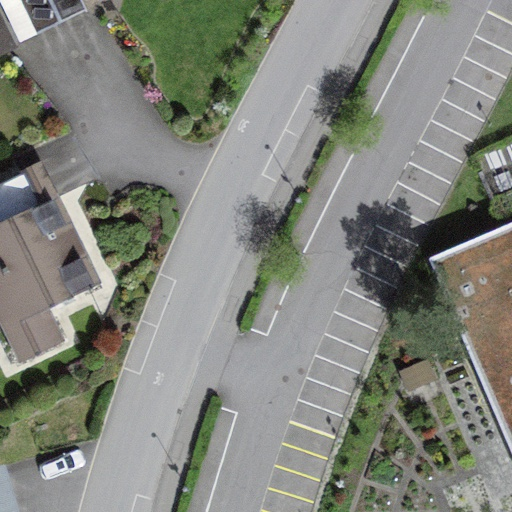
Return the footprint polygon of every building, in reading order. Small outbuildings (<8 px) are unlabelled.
[(49,0),(15,0),(31,34),(58,19),(49,0)] [(49,0),(58,19),(86,6),(82,0),(49,0)] [(104,0),(109,9),(112,0),(104,0)] [(62,173),(0,198),(0,375),(7,393),(81,363),(66,328),(118,307),(62,173)] [(511,223),(508,225),(502,227),(429,258),(511,454),(511,223)]
